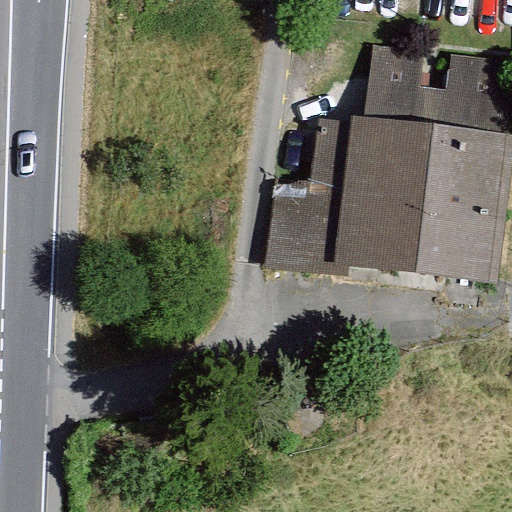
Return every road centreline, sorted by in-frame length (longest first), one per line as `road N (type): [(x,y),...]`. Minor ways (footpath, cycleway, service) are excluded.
road 1 (track): [(6,384),(61,391),(377,332),(511,324)]
road 2 (secondary): [(11,8),(2,511)]
road 3 (track): [(238,363),(290,0)]
